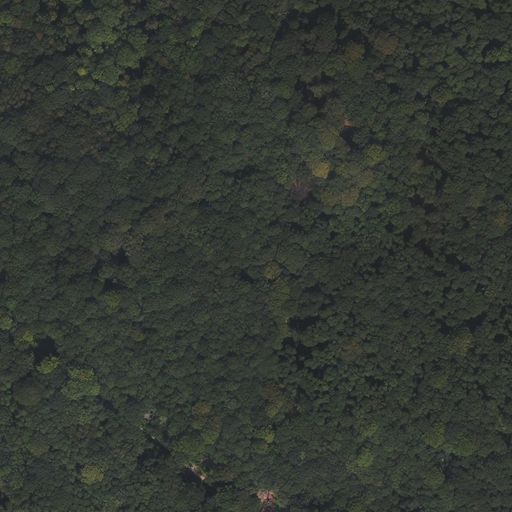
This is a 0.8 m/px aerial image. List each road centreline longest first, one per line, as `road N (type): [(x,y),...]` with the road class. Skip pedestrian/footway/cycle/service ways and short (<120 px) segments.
road 1 (track): [(286,511),(265,407),(319,107)]
road 2 (track): [(0,323),(248,511)]
road 3 (track): [(0,131),(164,366)]
road 4 (track): [(319,107),(511,233)]
road 5 (track): [(157,0),(319,107)]
road 6 (track): [(351,511),(511,419)]
road 7 (track): [(164,366),(269,511)]
